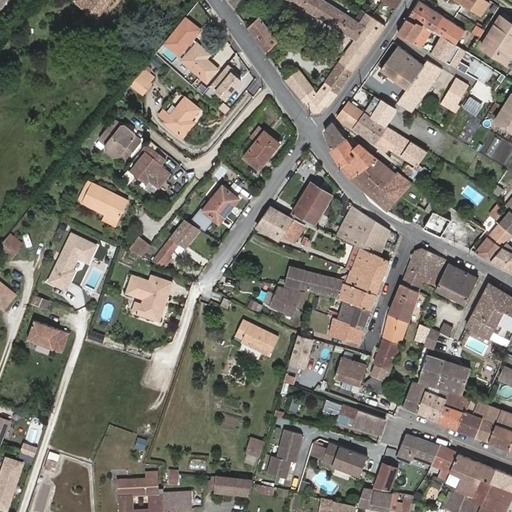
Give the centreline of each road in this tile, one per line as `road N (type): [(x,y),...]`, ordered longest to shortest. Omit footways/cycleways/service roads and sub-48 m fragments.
road 1 (residential): [(511,282),(370,203),(308,132)]
road 2 (residential): [(308,132),(411,0)]
road 3 (residential): [(308,132),(219,0)]
